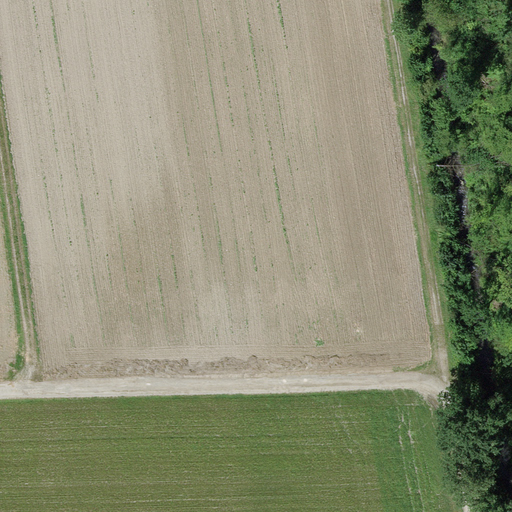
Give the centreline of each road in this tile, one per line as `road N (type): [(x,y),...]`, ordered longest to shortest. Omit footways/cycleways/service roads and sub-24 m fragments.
road 1 (track): [(384,0),(443,373),(0,392)]
road 2 (track): [(22,391),(27,353),(0,161)]
road 3 (track): [(467,511),(443,373)]
